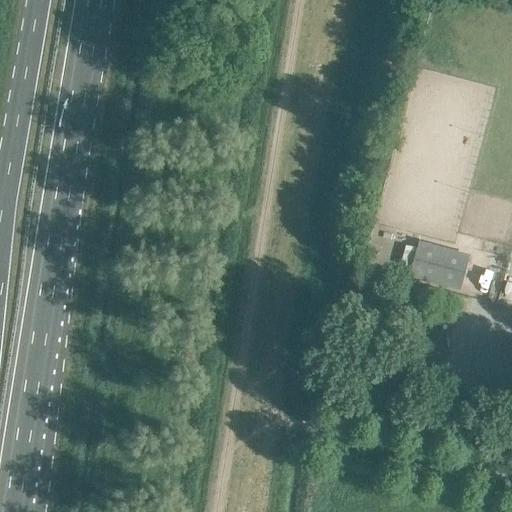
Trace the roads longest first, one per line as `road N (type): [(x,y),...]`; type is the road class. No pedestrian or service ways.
road 1 (trunk): [(17,511),(104,0)]
road 2 (trunk): [(37,0),(0,215)]
